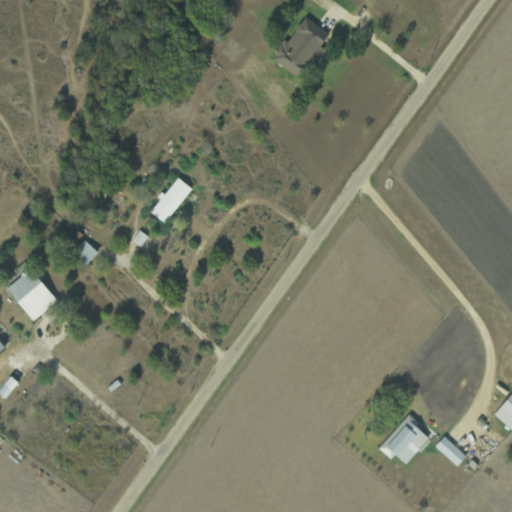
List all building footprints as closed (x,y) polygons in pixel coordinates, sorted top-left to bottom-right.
[(285,39),(272,58),(299,78),(330,35),(305,17),(288,41),(285,39)] [(150,210),(165,222),(192,189),(178,177),(150,210)] [(141,247),(148,237),(140,230),(132,241),(141,247)] [(74,252),(87,265),(98,253),(85,240),(74,252)] [(34,321),(57,301),(29,269),(6,289),(34,321)] [(0,395),(6,399),(19,382),(10,376),(0,390),(0,395)] [(511,429),(511,393),(494,415),(511,429)] [(391,460),(395,455),(405,465),(429,439),(415,426),(418,423),(410,415),(378,448),(391,460)] [(457,467),(466,456),(444,437),(435,447),(457,467)]
